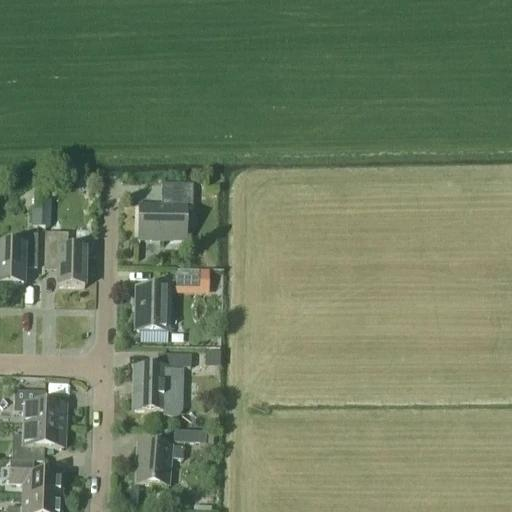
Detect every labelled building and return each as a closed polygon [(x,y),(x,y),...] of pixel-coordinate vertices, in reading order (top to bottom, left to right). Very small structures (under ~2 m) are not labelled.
[(192,187),(160,187),(160,210),(138,210),(137,242),(184,243),(185,211),(191,211),(192,187)] [(33,203),(33,230),(51,230),(51,203),(33,203)] [(67,236),(44,236),(43,266),(57,267),(56,290),(83,291),(84,253),(66,253),(67,236)] [(36,238),(14,237),(13,249),(0,248),(0,288),(22,289),(22,267),(35,268),(36,238)] [(199,279),(172,278),(171,291),(198,291),(199,279)] [(167,290),(136,289),(135,334),(166,335),(167,290)] [(190,358),(156,357),(156,370),(134,369),(133,414),(162,415),(162,420),(177,420),(182,413),(183,371),(189,371),(190,358)] [(23,428),(63,430),(64,408),(43,407),(44,395),(13,394),(12,415),(23,416),(23,428)] [(63,452),(63,430),(23,428),(22,437),(11,437),(10,464),(33,465),(36,465),(37,451),(63,452)] [(215,435),(174,432),(173,443),(215,446),(215,435)] [(182,450),(137,447),(135,468),(137,468),(135,487),(167,489),(169,462),(181,463),(182,450)] [(21,499),(61,500),(62,478),(32,477),(33,465),(10,464),(9,464),(8,487),(22,487),(21,499)] [(60,511),(61,500),(21,499),(21,511),(7,510),(6,511),(60,511)]
